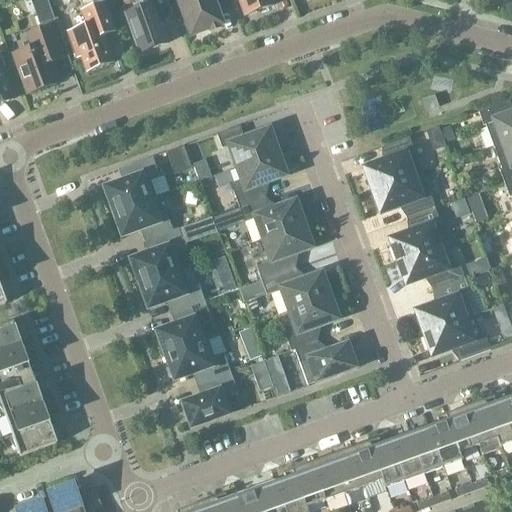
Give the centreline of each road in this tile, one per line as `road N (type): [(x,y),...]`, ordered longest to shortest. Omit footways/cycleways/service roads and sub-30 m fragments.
road 1 (residential): [(9,155),(390,13),(511,49)]
road 2 (residential): [(111,451),(9,155)]
road 3 (residential): [(407,401),(303,118)]
road 4 (residential): [(133,506),(407,401)]
